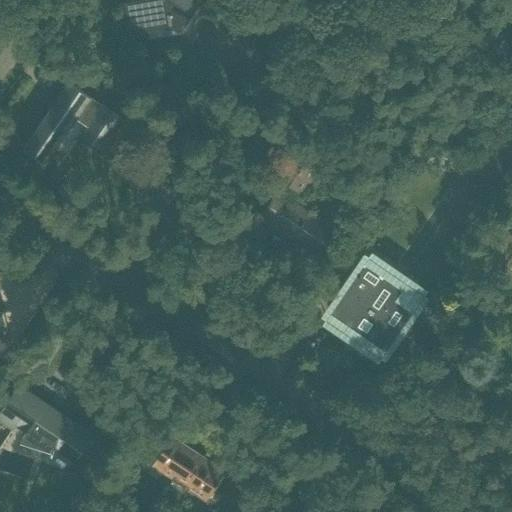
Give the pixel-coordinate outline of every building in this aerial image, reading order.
[(185,31),(209,0),(133,0),(125,2),(134,41),(185,31)] [(127,120),(72,79),(22,148),(53,171),(79,135),(103,153),(127,120)] [(257,222),(313,261),(336,227),(281,188),(257,222)] [(389,363),(436,295),(371,250),(324,319),(389,363)] [(0,420),(67,470),(92,437),(22,384),(0,413),(0,420)] [(153,468),(208,503),(228,472),(174,437),(153,468)]
